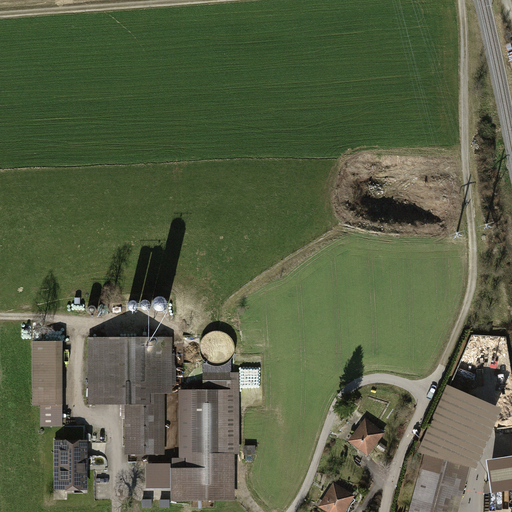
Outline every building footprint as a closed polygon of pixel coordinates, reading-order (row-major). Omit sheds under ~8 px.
[(89,339),(89,406),(127,406),(127,463),(161,463),(164,463),(164,395),(172,395),(172,346),(172,339),(89,339)] [(64,343),(33,343),(33,406),(64,406),(64,343)] [(179,392),(180,471),(171,471),(171,484),(172,502),(236,501),(235,455),(241,455),(239,384),(246,384),(246,365),(236,365),(237,375),(230,375),(230,369),(221,369),(213,369),(202,369),(202,392),(179,392)] [(459,511),(471,468),(475,469),(501,411),(450,387),(447,386),(417,451),(425,455),(409,511),(459,511)] [(388,435),(367,419),(348,444),(369,460),(388,435)] [(56,442),(56,492),(86,492),(85,441),(56,442)] [(511,457),(486,461),(491,494),(511,490),(511,457)] [(349,511),(359,496),(335,482),(321,507),(330,511),(349,511)]
